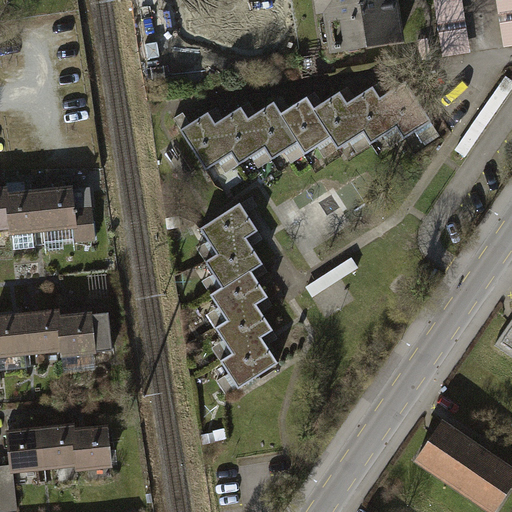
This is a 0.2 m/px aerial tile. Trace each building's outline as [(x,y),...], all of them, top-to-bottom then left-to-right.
[(274,26),(270,0),(207,0),(212,35),(274,26)] [(404,44),(397,0),(312,0),(315,19),(322,18),(328,55),(404,44)] [(433,0),(437,27),(466,22),(462,0),(433,0)] [(511,0),(496,0),(499,18),(511,16),(511,0)] [(511,25),(500,27),(503,50),(511,48),(511,25)] [(467,31),(438,35),(441,59),(470,54),(467,31)] [(511,84),(505,80),(455,153),(466,160),(511,91),(511,84)] [(380,105),(398,132),(405,143),(430,127),(405,89),(380,105)] [(398,132),(380,105),(372,93),(348,109),(365,135),(373,148),(398,132)] [(365,135),(348,109),(340,97),(314,114),(332,142),(339,152),(365,135)] [(332,142),(314,114),(307,103),(282,119),(299,146),(307,158),(332,142)] [(299,146),(282,119),(274,108),(248,125),(266,153),(273,164),(299,146)] [(266,153),(248,125),(241,114),(215,130),(233,157),(241,169),(266,153)] [(233,157),(215,130),(208,118),(182,135),(207,173),(233,157)] [(72,189),(39,193),(43,229),(75,226),(76,242),(95,240),(90,189),(72,190),(72,189)] [(0,190),(0,227),(10,227),(7,196),(6,190),(0,190)] [(33,230),(43,229),(39,193),(7,196),(10,227),(11,233),(13,233),(15,249),(34,247),(33,230)] [(216,258),(243,241),(256,233),(240,209),(201,234),(216,258)] [(221,292),(249,275),(260,267),(243,241),(216,258),(205,266),(221,292)] [(352,260),(306,289),(313,300),(359,272),(352,260)] [(227,325),(254,308),(265,301),(249,275),(221,292),(210,299),(227,325)] [(232,358),(260,340),(271,334),(254,308),(227,325),(215,332),(232,358)] [(91,309),(58,312),(62,349),(62,355),(113,350),(109,313),(91,315),(91,309)] [(26,315),(30,352),(62,349),(58,312),(26,315)] [(0,355),(30,352),(26,315),(0,317),(0,355)] [(511,322),(493,349),(511,362),(511,322)] [(260,340),(232,358),(221,365),(237,390),(276,365),(260,340)] [(492,511),(511,484),(511,470),(443,422),(415,462),(487,511),(492,511)] [(41,430),(45,466),(77,463),(74,431),(74,427),(41,430)] [(106,428),(74,431),(77,463),(78,468),(110,464),(106,428)] [(45,466),(41,430),(9,433),(12,466),(13,470),(45,466)] [(0,467),(0,511),(17,510),(13,470),(12,466),(0,467)]
